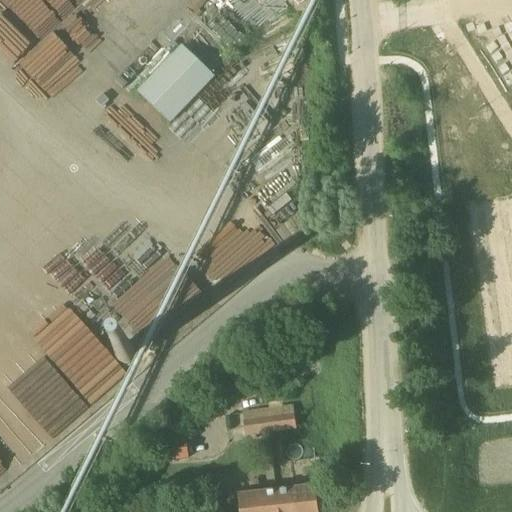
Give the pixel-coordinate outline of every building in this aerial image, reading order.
[(75,15),(84,0),(51,0),(46,9),(42,6),(33,19),(4,47),(38,84),(49,91),(78,64),(74,60),(91,33),(75,15)] [(171,124),(215,78),(180,49),(138,91),(171,124)] [(511,51),(491,64),(506,90),(511,85),(511,51)] [(511,196),(470,201),(484,319),(505,316),(506,325),(511,324),(511,196)] [(135,323),(186,274),(124,211),(96,239),(93,235),(88,239),(103,254),(85,272),(135,323)] [(174,335),(211,301),(200,290),(164,323),(174,335)] [(127,344),(123,344),(119,346),(116,351),(116,354),(116,358),(119,362),(122,364),(126,365),(130,364),(134,362),(136,359),(137,355),(136,351),(134,347),(131,345),(127,344)] [(268,409),(271,435),(296,431),(294,406),(268,409)] [(246,438),(271,435),(268,409),(243,412),(246,438)] [(188,462),(187,451),(187,446),(168,448),(169,464),(170,464),(188,462)] [(276,508),(276,511),(317,511),(315,489),(278,493),(280,508),(276,508)] [(241,511),(276,511),(276,508),(280,508),(278,493),(240,497),(241,511)]
